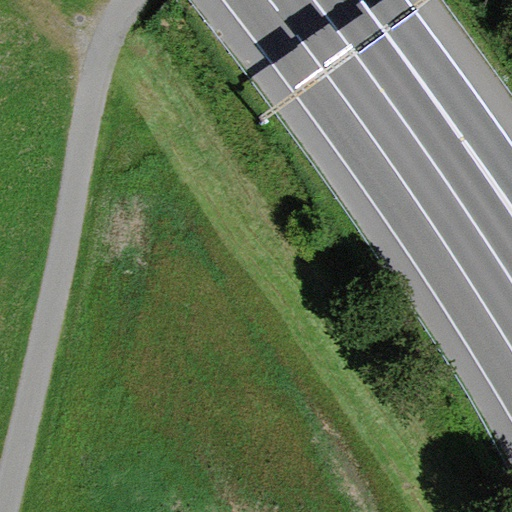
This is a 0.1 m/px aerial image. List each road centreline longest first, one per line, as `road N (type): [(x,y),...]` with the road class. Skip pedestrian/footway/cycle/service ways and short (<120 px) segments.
road 1 (track): [(126,0),(104,36),(4,511)]
road 2 (trunk): [(313,0),(511,374)]
road 3 (trunk): [(511,279),(403,117)]
road 4 (trunk): [(511,234),(403,117)]
road 5 (trunk): [(403,117),(316,0)]
